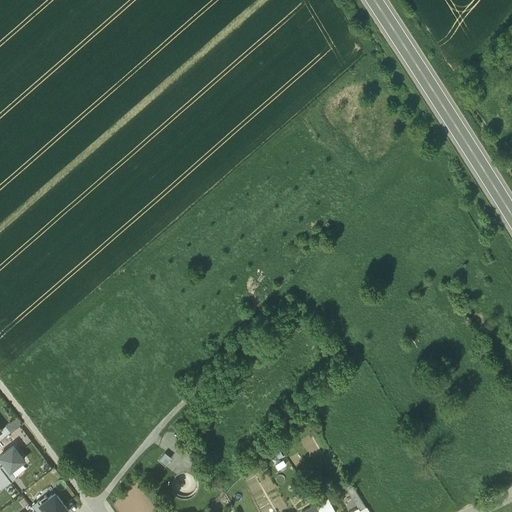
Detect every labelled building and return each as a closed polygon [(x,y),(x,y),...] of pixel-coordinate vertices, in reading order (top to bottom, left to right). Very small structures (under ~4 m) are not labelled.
[(24,459),(13,445),(0,454),(0,456),(5,463),(10,469),(24,459)] [(158,462),(164,466),(171,459),(164,454),(158,462)] [(16,477),(10,469),(5,463),(0,467),(11,481),(16,477)] [(0,466),(0,489),(11,481),(0,467),(0,466)] [(196,489),(196,487),(196,486),(196,485),(195,483),(195,482),(194,481),(194,480),(193,478),(192,478),(191,477),(190,476),(188,475),(187,475),(186,475),(184,474),(183,475),(182,475),(180,475),(179,475),(178,476),(177,477),(175,478),(174,479),(174,480),(173,481),(172,482),(172,483),(172,485),(171,486),(171,487),(172,489),(172,490),(172,491),(173,493),(174,494),(175,495),(176,496),(177,497),(178,497),(179,498),(180,498),(182,499),(183,499),(184,499),(186,499),(187,498),(188,498),(190,497),(191,497),(192,496),(193,495),(194,494),(194,492),(195,491),(195,490),(196,489)] [(347,489),(358,508),(359,508),(360,510),(366,507),(353,485),(347,489)] [(65,511),(68,510),(55,492),(48,498),(46,495),(37,501),(45,511),(65,511)] [(334,511),(327,498),(316,504),(319,511),(334,511)] [(34,510),(35,511),(45,511),(37,501),(31,506),(34,510)]
